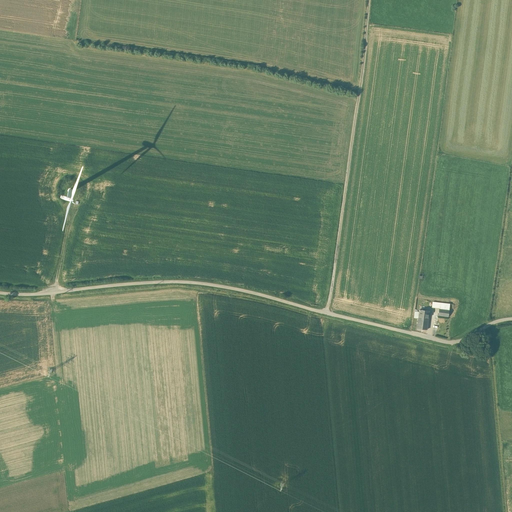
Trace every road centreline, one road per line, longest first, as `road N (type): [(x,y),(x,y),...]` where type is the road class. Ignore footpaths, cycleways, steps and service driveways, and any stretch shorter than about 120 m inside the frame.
road 1 (unclassified): [(0,291),(193,280),(327,311)]
road 2 (unclassified): [(369,0),(327,311)]
road 3 (unclassified): [(327,311),(451,340),(511,316)]
